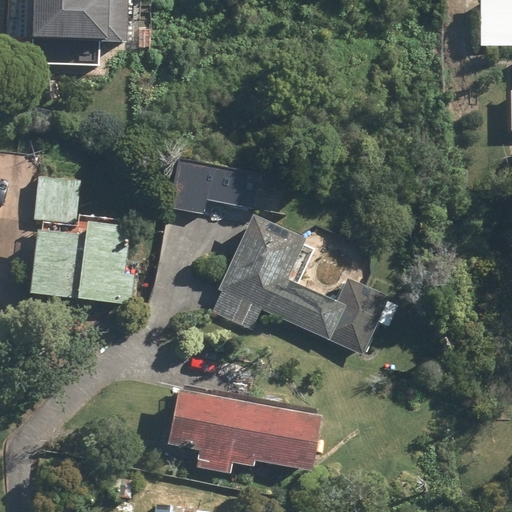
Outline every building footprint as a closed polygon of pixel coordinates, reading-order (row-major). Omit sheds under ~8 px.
[(511,0),(476,1),(477,50),(511,49),(511,95),(507,96),(508,135),(511,135),(511,0)] [(253,180),(170,163),(163,210),(200,218),(202,204),(250,214),(253,180)] [(35,237),(30,237),(24,300),(128,310),(131,281),(119,280),(125,225),(74,220),(77,183),(36,179),(32,223),(37,223),(35,237)] [(247,221),(214,293),(218,295),(209,314),(249,333),(258,314),(358,360),(374,326),(384,331),(395,307),(342,283),(331,307),(281,284),(299,245),(247,221)] [(179,396),(171,394),(160,447),(194,454),(191,470),(227,477),(229,468),(249,472),(251,466),(303,476),(314,423),(311,422),(313,413),(181,386),(179,396)] [(127,502),(128,481),(99,480),(98,500),(127,502)]
